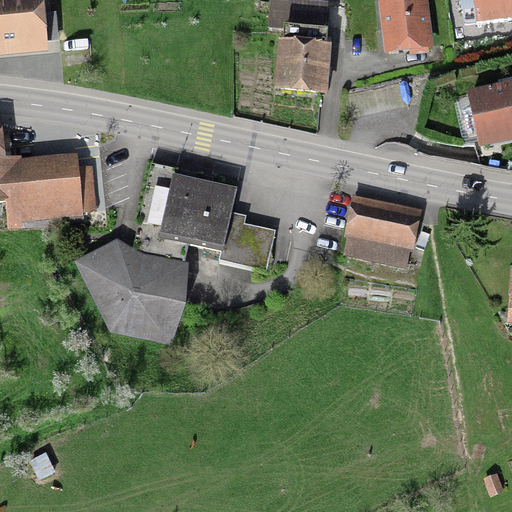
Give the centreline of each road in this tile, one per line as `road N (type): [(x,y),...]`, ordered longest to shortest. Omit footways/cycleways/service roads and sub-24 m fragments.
road 1 (secondary): [(511,199),(0,100)]
road 2 (track): [(492,511),(478,481),(447,323),(431,185)]
